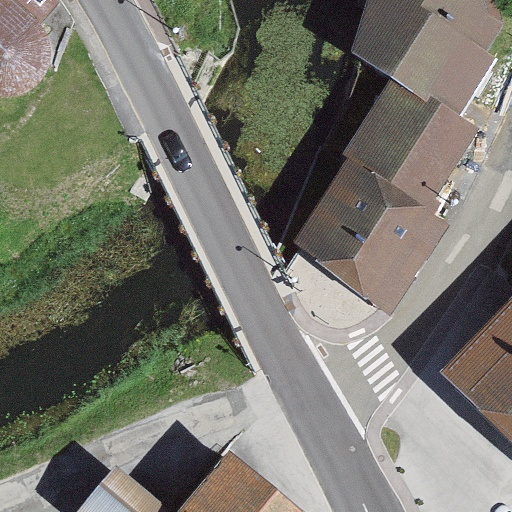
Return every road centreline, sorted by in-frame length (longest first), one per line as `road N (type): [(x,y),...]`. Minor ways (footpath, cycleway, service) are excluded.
road 1 (tertiary): [(104,0),(143,59),(328,420)]
road 2 (residential): [(511,166),(457,275),(328,420)]
